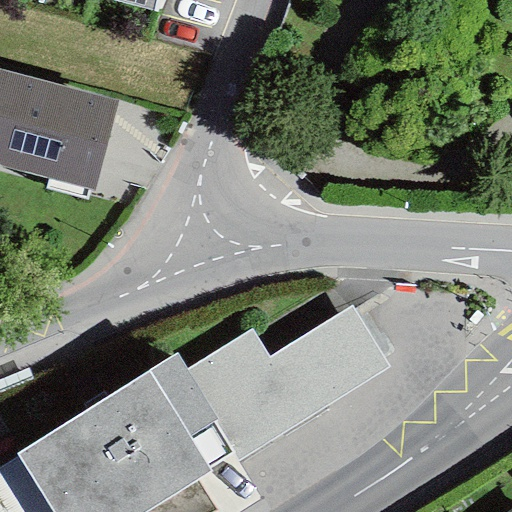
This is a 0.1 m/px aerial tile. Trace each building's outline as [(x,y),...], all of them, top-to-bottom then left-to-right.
[(106,0),(158,13),(162,0),(106,0)] [(117,102),(0,71),(0,167),(93,192),(117,102)] [(250,330),(186,370),(217,420),(213,423),(232,453),(237,461),(388,367),(351,308),(268,359),(250,330)] [(175,354),(16,454),(18,457),(52,511),(147,511),(211,472),(208,469),(232,453),(213,423),(217,420),(186,370),(175,354)] [(0,511),(52,511),(18,457),(0,467),(0,511)]
